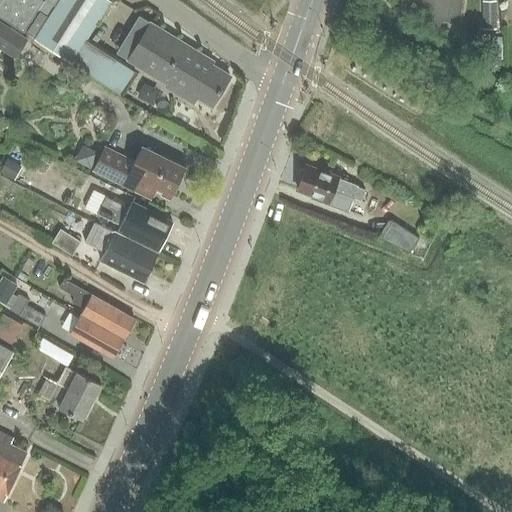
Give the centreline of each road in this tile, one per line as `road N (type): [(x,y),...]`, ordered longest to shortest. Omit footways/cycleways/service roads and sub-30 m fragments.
road 1 (secondary): [(107,511),(282,83)]
road 2 (unclassified): [(282,83),(156,0)]
